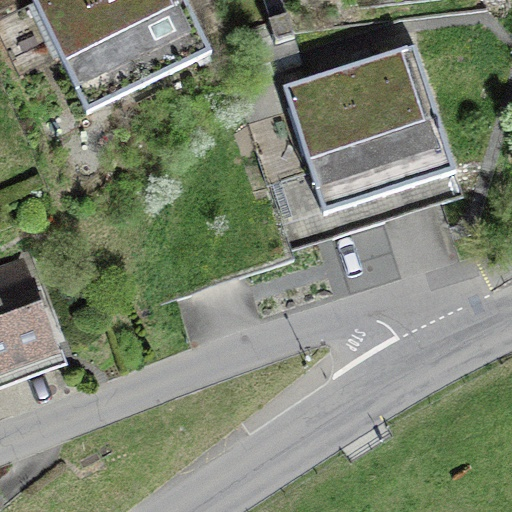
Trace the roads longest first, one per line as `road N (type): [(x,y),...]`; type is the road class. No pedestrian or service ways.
road 1 (unclassified): [(436,356),(406,317),(358,313),(316,321),(0,443)]
road 2 (tertiary): [(436,356),(186,511)]
